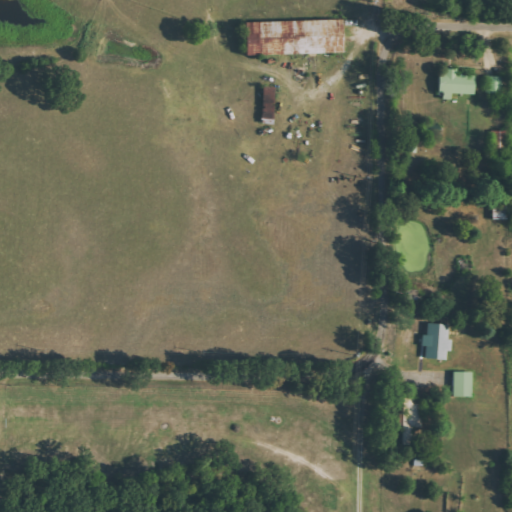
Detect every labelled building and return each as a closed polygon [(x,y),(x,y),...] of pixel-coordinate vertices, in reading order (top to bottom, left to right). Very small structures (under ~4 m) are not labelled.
[(244,22),(244,56),(343,54),(342,19),(244,22)] [(474,75),(457,75),(457,69),(445,68),(445,76),(439,76),(439,94),(474,94),(474,75)] [(503,77),(486,76),(485,93),(502,94),(503,77)] [(274,120),(275,87),(263,87),(262,119),(274,120)] [(507,131),(492,131),(491,148),(507,149),(507,131)] [(448,360),(450,325),(425,324),(425,346),(426,346),(425,359),(448,360)] [(453,397),(472,397),(473,372),(454,372),(453,397)] [(412,404),(413,400),(404,399),(402,445),(413,446),(413,427),(422,428),(423,404),(412,404)]
